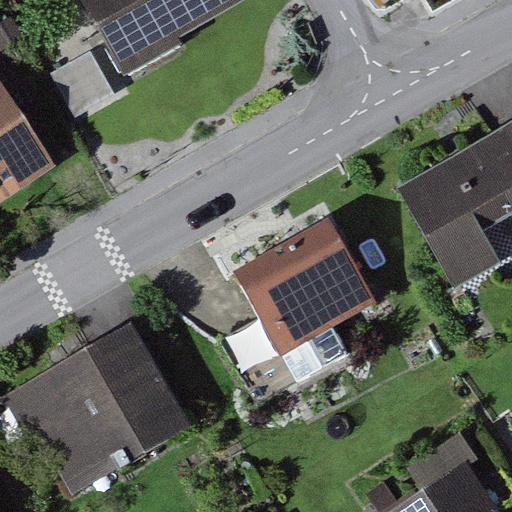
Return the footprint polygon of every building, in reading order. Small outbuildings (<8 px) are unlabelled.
[(246,0),(88,0),(128,76),(253,12),(246,0)] [(55,72),(81,116),(133,87),(107,42),(55,72)] [(0,212),(62,172),(13,96),(0,104),(0,212)] [(511,143),(417,194),(469,291),(511,268),(511,143)] [(342,228),(244,280),(286,357),(383,305),(342,228)] [(148,341),(45,396),(95,489),(198,434),(148,341)] [(491,511),(464,472),(404,511),(491,511)]
